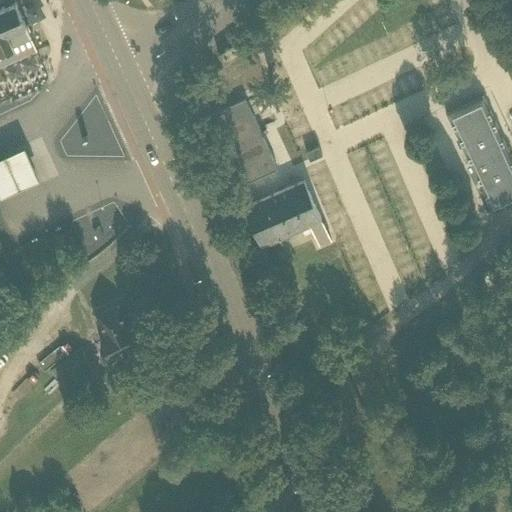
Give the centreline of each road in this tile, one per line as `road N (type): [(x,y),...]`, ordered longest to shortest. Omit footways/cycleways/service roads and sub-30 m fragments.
road 1 (secondary): [(322,511),(127,81)]
road 2 (unclassified): [(127,81),(260,0)]
